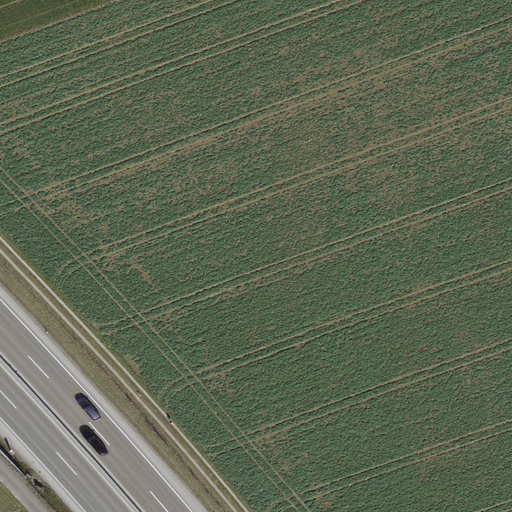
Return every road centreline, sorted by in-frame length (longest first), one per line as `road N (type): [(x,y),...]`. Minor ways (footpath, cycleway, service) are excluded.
road 1 (track): [(232,511),(0,244)]
road 2 (motorway): [(170,511),(0,323)]
road 3 (motorway): [(0,391),(108,511)]
